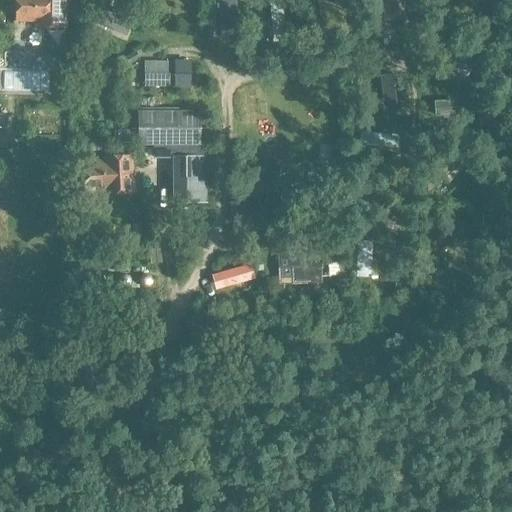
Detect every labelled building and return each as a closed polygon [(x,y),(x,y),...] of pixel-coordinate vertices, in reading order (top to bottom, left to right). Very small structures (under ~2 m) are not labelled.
[(16,0),(17,23),(36,23),(36,29),(67,29),(67,0),(16,0)] [(155,0),(166,15),(176,9),(170,0),(155,0)] [(240,35),(237,0),(219,0),(222,36),(240,35)] [(283,0),(271,0),(274,43),(287,42),(283,0)] [(348,0),(317,0),(324,37),(354,31),(348,0)] [(412,0),(383,0),(384,24),(413,22),(412,0)] [(104,8),(96,22),(126,35),(132,21),(104,8)] [(135,51),(126,57),(130,63),(139,58),(135,51)] [(184,72),(177,72),(178,62),(145,63),(145,89),(177,88),(177,89),(185,89),(184,72)] [(115,64),(107,68),(110,76),(119,72),(115,64)] [(92,94),(91,78),(90,66),(78,66),(80,95),(92,94)] [(393,74),(379,76),(384,115),(398,114),(393,74)] [(475,98),(433,102),(435,117),(477,113),(475,98)] [(200,146),(200,111),(137,111),(137,146),(200,146)] [(478,128),(487,127),(487,119),(478,119),(478,128)] [(129,131),(113,131),(115,144),(129,143),(129,131)] [(90,141),(90,151),(101,150),(100,140),(90,141)] [(469,167),(464,162),(466,160),(456,150),(420,186),(429,196),(442,183),(447,189),(469,167)] [(204,156),(172,157),(172,203),(205,202),(204,156)] [(104,163),(85,164),(86,194),(107,193),(107,196),(135,194),(133,157),(104,159),(104,163)] [(472,174),(468,170),(461,177),(465,181),(472,174)] [(16,212),(19,200),(6,197),(3,209),(16,212)] [(3,216),(3,229),(21,229),(21,217),(3,216)] [(467,238),(465,235),(471,230),(464,220),(430,246),(437,257),(457,241),(460,245),(467,238)] [(367,236),(365,276),(377,277),(379,236),(367,236)] [(161,246),(147,248),(149,267),(163,265),(161,246)] [(319,254),(280,256),(280,277),(283,277),(283,284),(294,284),(294,278),(320,276),(319,254)] [(435,277),(443,274),(441,265),(432,269),(435,277)] [(218,277),(221,289),(254,280),(251,267),(218,277)] [(405,289),(405,277),(396,276),(395,288),(405,289)]
